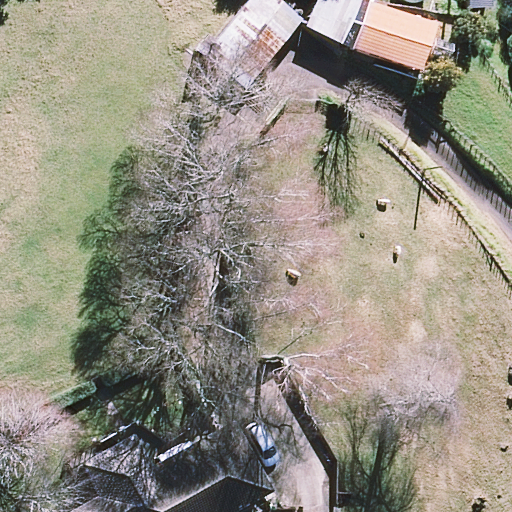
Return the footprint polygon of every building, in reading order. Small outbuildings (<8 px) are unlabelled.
[(295,14),(276,0),(240,0),(217,33),(259,64),(295,14)] [(348,3),(341,0),(309,0),(299,26),(333,40),(348,3)] [(489,12),(489,0),(458,0),(459,12),(489,12)] [(425,22),(359,1),(345,46),(411,66),(425,22)] [(213,511),(259,485),(221,419),(142,465),(122,431),(71,460),(89,491),(58,509),(59,511),(213,511)]
